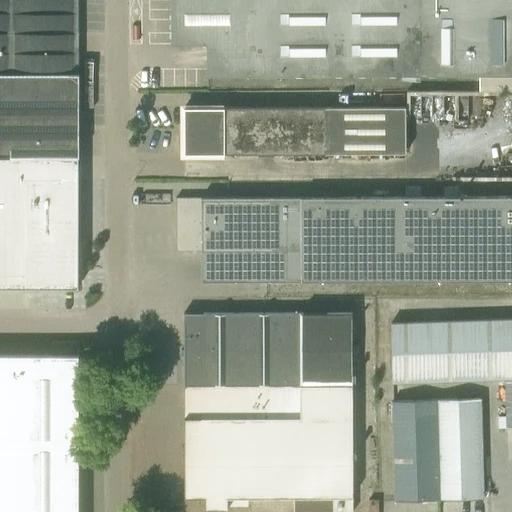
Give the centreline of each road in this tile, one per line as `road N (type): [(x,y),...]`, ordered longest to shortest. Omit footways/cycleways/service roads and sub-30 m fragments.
road 1 (unclassified): [(115,324),(115,0)]
road 2 (unclassified): [(115,511),(115,324)]
